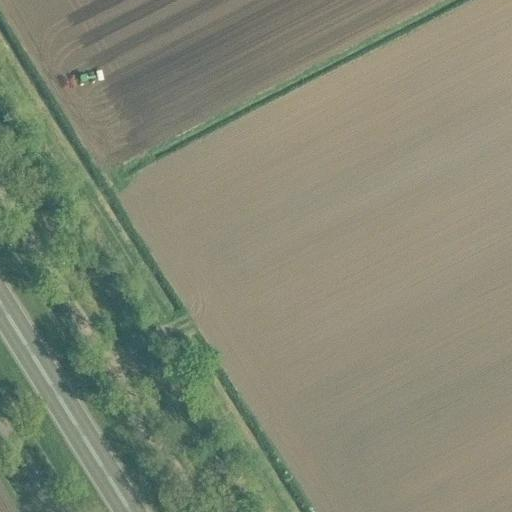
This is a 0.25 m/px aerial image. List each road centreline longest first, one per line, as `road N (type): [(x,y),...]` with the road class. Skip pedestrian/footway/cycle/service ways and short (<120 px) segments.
road 1 (track): [(200,511),(0,189)]
road 2 (trunk): [(130,511),(0,303)]
